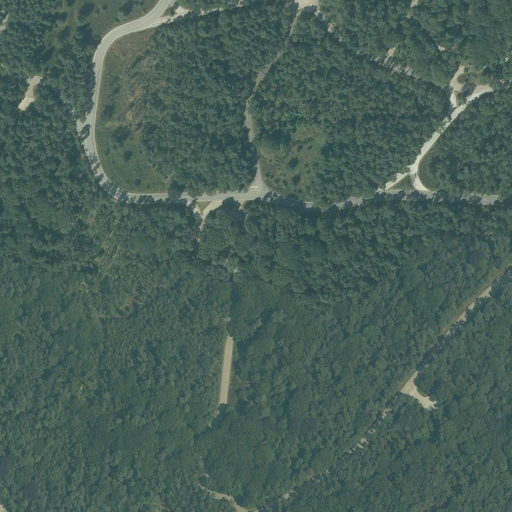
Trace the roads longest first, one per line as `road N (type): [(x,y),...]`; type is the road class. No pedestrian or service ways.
road 1 (track): [(0,128),(14,141),(27,187),(83,271),(103,329),(99,362),(61,390),(0,390)]
road 2 (unclassified): [(263,511),(352,454),(481,294),(511,270)]
road 3 (track): [(231,309),(274,302),(293,413),(325,477)]
road 4 (track): [(352,454),(365,459),(412,399),(437,399),(476,368),(511,321)]
